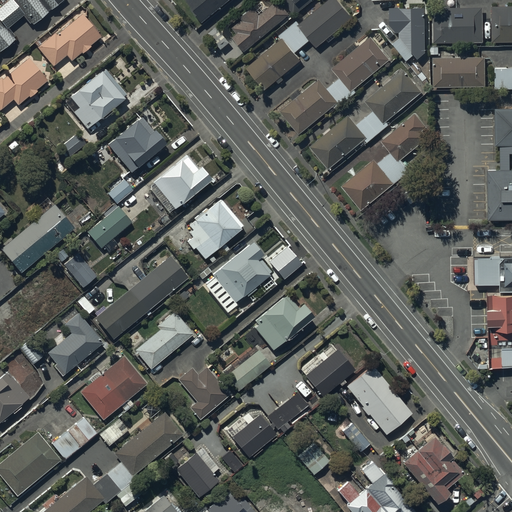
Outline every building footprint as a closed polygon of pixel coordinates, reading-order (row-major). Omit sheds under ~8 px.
[(0,18),(7,27),(23,13),(12,0),(5,0),(0,4),(0,18)] [(12,0),(23,13),(30,21),(31,21),(33,23),(35,21),(37,23),(45,16),(43,14),(50,8),(44,0),(12,0)] [(185,0),(186,0),(197,14),(195,16),(203,25),(234,0),(185,0)] [(236,31),(232,35),(244,49),(290,12),(280,0),(274,0),(259,12),(253,4),(239,14),(242,17),(231,26),(236,31)] [(280,37),(246,66),(264,88),(276,79),(278,82),(283,78),(280,74),(300,58),(294,51),(309,38),(316,46),(325,38),(328,41),(335,35),(332,32),(352,16),(338,0),(324,0),(298,22),(296,19),(278,34),(280,37)] [(282,0),(294,14),(309,1),(311,0),(282,0)] [(511,4),(491,5),(492,40),(511,39),(511,4)] [(424,6),(389,6),(388,23),(395,30),(399,30),(399,36),(392,42),(406,59),(413,53),(416,57),(425,51),(424,6)] [(433,6),(433,41),(482,40),(482,6),(433,6)] [(38,39),(35,41),(38,45),(36,46),(53,65),(66,54),(71,59),(81,51),(82,52),(91,45),(90,44),(101,35),(81,12),(56,33),(54,31),(41,42),(38,39)] [(12,40),(15,37),(7,27),(0,18),(0,49),(4,46),(6,48),(14,42),(12,40)] [(229,40),(216,25),(208,32),(220,47),(229,40)] [(345,48),(348,52),(331,67),(339,76),(326,86),(318,77),(301,91),(298,87),(289,95),(292,99),(279,110),(298,133),(334,103),(337,106),(356,90),(354,87),(389,57),(370,34),(357,45),(354,41),(345,48)] [(485,55),(433,56),(433,85),(485,85),(485,55)] [(1,76),(0,76),(0,108),(13,98),(17,103),(28,95),(30,96),(37,90),(36,88),(47,79),(28,56),(2,78),(1,76)] [(511,65),(494,66),(495,88),(511,87),(511,65)] [(63,101),(86,127),(126,93),(103,67),(63,101)] [(348,113),(309,144),(327,167),(363,138),(366,141),(388,123),(386,120),(422,90),(403,67),(364,99),(372,109),(356,122),(348,113)] [(511,143),(511,106),(495,107),(495,144),(511,143)] [(373,157),(341,184),(360,208),(408,169),(399,158),(427,135),(422,128),(426,125),(415,112),(380,140),(389,151),(377,161),(373,157)] [(113,136),(115,140),(108,145),(128,169),(164,140),(154,128),(149,133),(142,125),(146,122),(141,115),(136,119),(135,118),(113,136)] [(84,142),(76,132),(60,144),(68,155),(84,142)] [(81,156),(91,169),(110,155),(100,142),(81,156)] [(196,167),(185,154),(146,186),(168,212),(210,177),(199,164),(196,167)] [(511,167),(487,168),(487,218),(511,217),(511,167)] [(106,191),(115,202),(131,188),(122,177),(106,191)] [(191,235),(185,241),(192,249),(195,246),(204,257),(242,224),(219,197),(188,224),(191,228),(187,231),(191,235)] [(53,202),(0,246),(21,271),(74,227),(53,202)] [(86,231),(100,247),(130,221),(117,205),(86,231)] [(251,240),(210,273),(233,301),(243,293),(245,295),(255,287),(253,285),(270,271),(258,256),(262,253),(251,240)] [(77,251),(63,263),(82,286),(96,274),(77,251)] [(168,253),(129,286),(148,308),(187,275),(168,253)] [(511,255),(474,256),(475,282),(500,281),(500,289),(511,288),(511,255)] [(4,298),(17,314),(33,301),(27,292),(40,282),(39,281),(43,278),(38,272),(33,275),(31,273),(18,283),(20,286),(4,298)] [(190,280),(175,293),(182,302),(198,289),(190,280)] [(93,285),(77,299),(86,308),(102,295),(93,285)] [(129,286),(94,316),(112,338),(148,308),(129,286)] [(511,363),(511,288),(500,289),(487,289),(488,329),(489,365),(511,363)] [(256,323),(253,326),(271,348),(286,336),(288,338),(296,332),(294,329),(312,315),(301,302),(296,305),(286,293),(283,295),(282,294),(252,318),(256,323)] [(71,331),(47,351),(56,361),(53,364),(61,374),(103,341),(78,310),(63,322),(71,331)] [(158,327),(133,348),(149,367),(191,332),(175,312),(172,314),(170,312),(155,324),(158,327)] [(22,317),(8,329),(10,332),(5,336),(11,343),(16,339),(17,340),(32,328),(22,317)] [(0,359),(15,348),(11,343),(5,336),(5,335),(0,338),(0,359)] [(29,338),(19,346),(33,362),(43,353),(29,338)] [(336,346),(303,373),(320,394),(353,367),(336,346)] [(257,348),(224,374),(236,390),(269,364),(257,348)] [(124,354),(102,371),(125,399),(146,382),(124,354)] [(411,411),(372,363),(345,384),(384,433),(411,411)] [(195,400),(188,406),(198,418),(228,393),(205,365),(196,373),(191,366),(177,378),(195,400)] [(6,369),(0,374),(0,418),(11,410),(13,412),(21,405),(19,403),(28,395),(6,369)] [(125,399),(102,371),(79,390),(102,418),(125,399)] [(296,389),(268,414),(280,429),(309,404),(296,389)] [(113,453),(132,475),(182,433),(163,411),(113,453)] [(230,436),(247,456),(275,432),(257,412),(230,436)] [(67,429),(80,444),(96,431),(83,416),(67,429)] [(369,442),(353,423),(343,432),(359,450),(369,442)] [(64,458),(80,444),(67,429),(51,442),(64,458)] [(15,447),(39,475),(60,458),(36,430),(15,447)] [(463,473),(432,434),(400,460),(435,501),(448,491),(445,487),(463,473)] [(329,459),(315,443),(299,456),(313,473),(329,459)] [(0,460),(0,474),(16,494),(39,475),(15,447),(0,460)] [(229,449),(220,456),(231,469),(240,462),(229,449)] [(218,478),(194,450),(173,467),(197,496),(218,478)] [(346,480),(336,488),(346,501),(344,502),(351,511),(413,511),(415,511),(383,471),(381,472),(370,460),(361,469),(371,481),(357,493),(346,480)] [(145,482),(152,490),(156,486),(159,489),(170,478),(161,468),(145,482)] [(247,471),(240,476),(247,485),(254,480),(247,471)] [(40,511),(85,511),(104,497),(85,475),(40,511)] [(259,511),(253,503),(246,495),(243,497),(241,494),(235,499),(226,488),(204,505),(208,510),(205,511),(259,511)] [(143,510),(144,511),(174,511),(176,511),(162,494),(143,510)] [(270,502),(264,494),(253,503),(259,511),(287,511),(289,511),(277,496),(270,502)]
